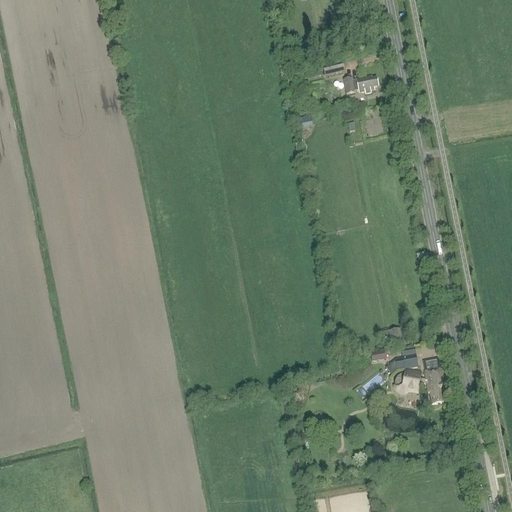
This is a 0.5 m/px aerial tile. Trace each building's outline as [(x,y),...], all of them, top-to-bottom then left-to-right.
[(322,68),(325,77),(344,72),(342,63),(322,68)] [(303,81),(322,76),(320,68),(294,75),(296,81),(303,80),(303,81)] [(353,94),(358,93),(359,94),(364,93),(365,95),(371,94),(371,92),(374,91),(374,89),(378,88),(376,79),(372,80),(372,77),(356,81),(351,82),(351,80),(343,82),(345,96),(353,95),(353,94)] [(298,129),(301,129),(312,126),(310,117),(296,120),(298,129)] [(400,330),(388,333),(381,334),(384,348),(403,344),(400,330)] [(395,360),(385,368),(391,375),(398,370),(404,369),(405,371),(418,368),(415,352),(402,354),(402,358),(395,360)] [(425,373),(426,381),(418,380),(418,376),(406,373),(405,375),(402,376),(398,377),(395,380),(394,383),(393,387),(394,391),(397,394),(400,396),(404,396),(408,394),(408,391),(417,393),(419,384),(426,385),(428,394),(430,393),(433,407),(444,405),(442,392),(445,391),(444,384),(443,384),(441,371),(425,373)]
